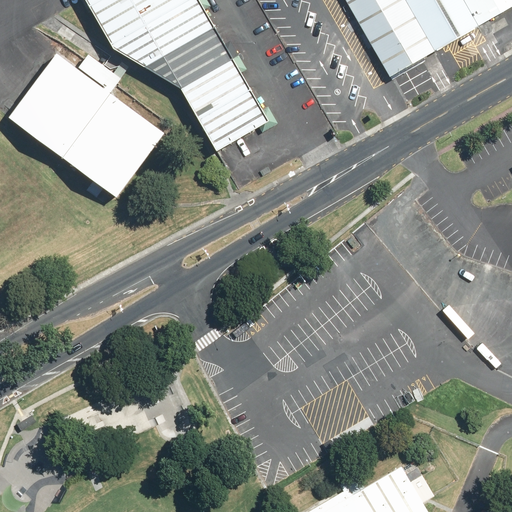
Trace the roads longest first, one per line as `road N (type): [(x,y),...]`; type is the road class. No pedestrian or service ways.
road 1 (secondary): [(342,178),(296,215),(0,385)]
road 2 (secondary): [(0,349),(252,207),(342,178)]
road 3 (secondary): [(342,178),(511,76)]
